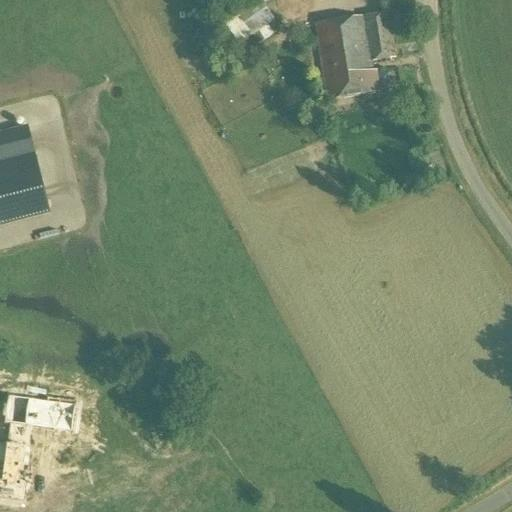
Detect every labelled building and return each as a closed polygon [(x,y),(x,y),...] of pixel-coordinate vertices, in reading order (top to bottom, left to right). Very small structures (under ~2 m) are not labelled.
[(240,46),(274,21),(258,0),(255,0),(214,30),(223,43),(233,36),(240,46)] [(373,73),(372,62),(397,58),(390,14),(316,25),(328,101),(380,93),(377,73),(373,73)] [(0,212),(47,200),(28,127),(0,133),(0,212)] [(0,343),(0,349),(11,366),(23,357),(10,337),(0,343)] [(49,391),(6,389),(5,417),(11,417),(10,439),(0,439),(0,444),(0,495),(32,497),(32,479),(40,479),(41,460),(33,460),(34,419),(78,422),(80,388),(49,387),(49,391)]
